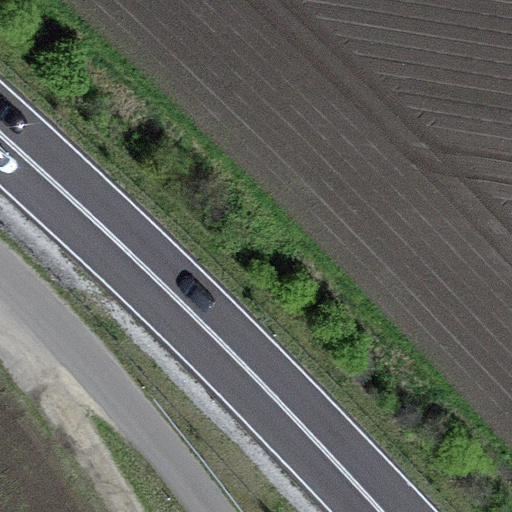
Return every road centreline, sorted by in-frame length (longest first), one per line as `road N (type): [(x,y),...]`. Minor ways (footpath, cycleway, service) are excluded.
road 1 (trunk): [(380,511),(217,339),(0,133)]
road 2 (track): [(0,268),(99,372),(211,511)]
road 3 (track): [(28,295),(76,428),(124,511)]
